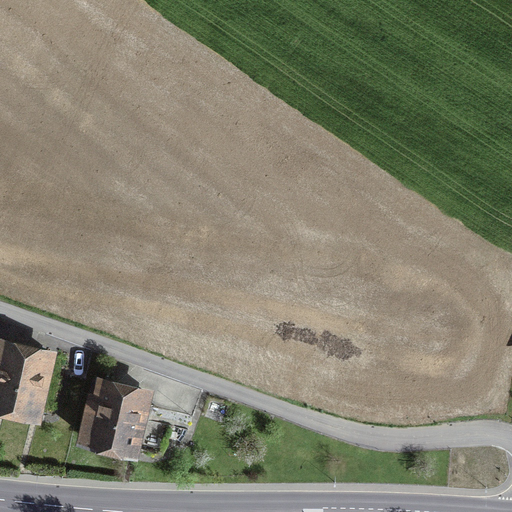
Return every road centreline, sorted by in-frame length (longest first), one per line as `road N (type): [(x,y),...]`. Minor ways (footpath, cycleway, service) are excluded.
road 1 (unclassified): [(0,306),(331,425),(386,438),(511,437)]
road 2 (secondary): [(0,498),(175,511)]
